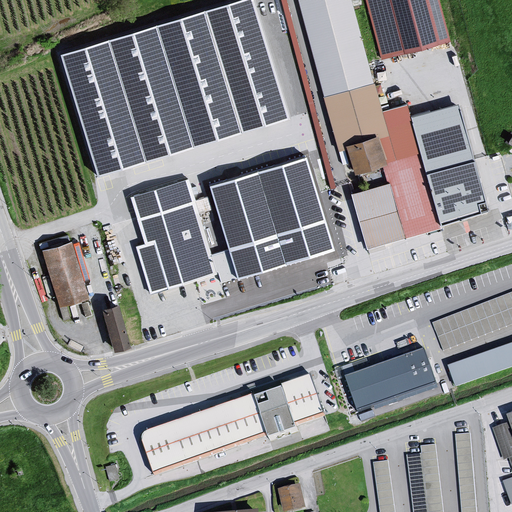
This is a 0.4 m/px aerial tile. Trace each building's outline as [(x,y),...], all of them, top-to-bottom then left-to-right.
[(244,0),(59,57),(96,176),(290,117),(254,0),(244,0)] [(351,0),(297,0),(341,164),(350,167),(353,178),(381,168),(388,186),(349,195),(365,252),(439,228),(410,120),(405,106),(382,114),(351,0)] [(365,0),(381,61),(449,44),(438,0),(365,0)] [(410,120),(439,228),(489,214),(455,106),(410,120)] [(306,159),(210,188),(238,280),(334,250),(306,159)] [(190,178),(128,197),(144,246),(135,248),(151,297),(220,275),(190,178)] [(72,245),(41,253),(58,309),(88,300),(72,245)] [(511,292),(432,322),(443,350),(511,324),(511,292)] [(115,306),(99,310),(113,353),(129,348),(115,306)] [(511,344),(449,366),(456,386),(511,366),(511,344)] [(425,349),(346,377),(358,411),(437,383),(425,349)] [(325,417),(311,376),(283,386),(284,388),(297,426),(325,417)] [(284,388),(255,399),(268,435),(270,441),(299,431),(297,426),(284,388)] [(143,439),(155,473),(268,435),(255,399),(254,396),(148,432),(145,434),(143,439)] [(511,413),(507,415),(510,422),(493,429),(504,460),(509,459),(511,466),(511,478),(502,481),(511,505),(511,504),(511,413)] [(456,433),(462,511),(477,511),(470,433),(456,433)] [(422,453),(406,455),(413,511),(444,511),(436,443),(421,445),(422,453)] [(395,511),(388,459),(373,461),(379,511),(395,511)] [(115,463),(105,466),(109,481),(119,478),(115,463)] [(279,489),(283,511),(286,511),(305,508),(301,485),(279,489)]
